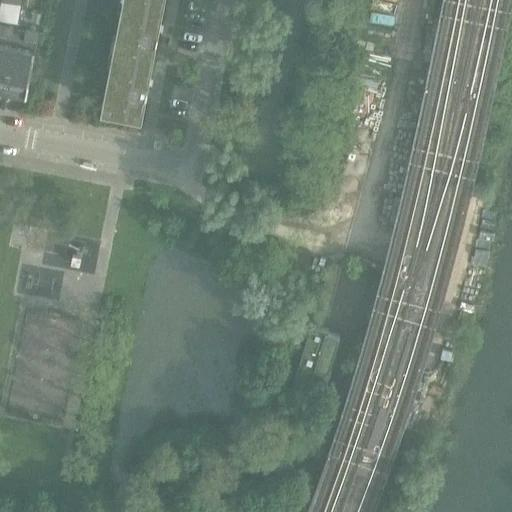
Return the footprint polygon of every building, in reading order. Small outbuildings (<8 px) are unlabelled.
[(147,0),(123,0),(113,49),(154,57),(164,3),(147,0)] [(0,24),(10,26),(14,7),(1,5),(0,8),(0,24)] [(34,12),(32,23),(42,24),(44,14),(34,12)] [(0,35),(7,37),(9,28),(0,25),(0,35)] [(39,33),(26,31),(24,40),(37,42),(39,33)] [(13,49),(0,46),(0,84),(6,86),(13,49)] [(34,53),(13,49),(6,86),(27,89),(26,90),(28,91),(35,52),(34,52),(34,53)] [(103,104),(143,112),(154,57),(113,49),(103,104)] [(296,374),(327,384),(332,370),(330,369),(340,335),(329,331),(329,330),(312,324),(296,374)]
